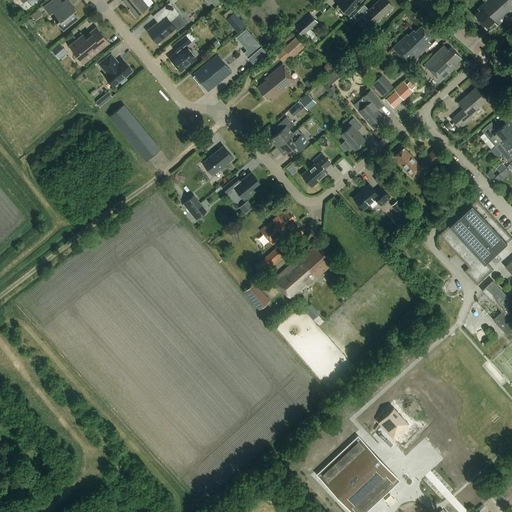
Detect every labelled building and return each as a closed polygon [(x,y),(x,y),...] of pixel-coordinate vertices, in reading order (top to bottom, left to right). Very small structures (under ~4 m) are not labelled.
[(65,0),(62,3),(59,0),(53,0),(44,7),(50,14),(53,11),(60,20),(57,23),(63,31),(78,19),(72,11),(75,9),(67,0),(65,0)] [(123,0),(122,1),(135,17),(148,7),(141,0),(123,0)] [(357,4),(359,2),(360,2),(361,0),(341,0),(336,5),(348,16),(359,5),(357,4)] [(392,7),(385,0),(379,0),(367,12),(376,22),(392,7)] [(511,0),(483,0),(484,1),(483,1),(485,3),(478,9),(479,11),(474,16),(486,29),(494,22),(497,26),(511,11),(511,0)] [(158,43),(174,30),(176,32),(187,23),(179,14),(170,2),(156,14),(161,20),(147,31),(158,43)] [(354,24),(361,17),(357,12),(350,19),(354,24)] [(234,13),(225,20),(236,33),(245,26),(234,13)] [(295,27),(302,36),(317,23),(310,14),(295,27)] [(30,18),(24,23),(30,30),(36,26),(30,18)] [(422,28),(421,26),(415,32),(414,31),(408,36),(407,35),(393,48),(409,64),(430,44),(427,41),(431,37),(430,35),(431,35),(423,27),(422,28)] [(108,43),(96,28),(84,38),(83,35),(69,47),(83,64),(108,43)] [(246,29),(235,38),(246,51),(244,53),(243,53),(246,57),(252,64),(266,53),(246,29)] [(180,71),(196,59),(186,46),(191,42),(185,36),(172,46),(177,53),(170,59),(180,71)] [(283,48),(275,54),(282,63),(290,56),(291,58),(303,46),(295,37),(283,48)] [(51,50),(55,55),(63,48),(59,44),(51,50)] [(448,50),(444,46),(424,65),(441,82),(458,65),(457,63),(461,59),(450,48),(448,50)] [(116,61),(111,54),(98,64),(106,74),(104,76),(113,87),(120,82),(121,83),(126,79),(125,78),(132,72),(123,60),(117,65),(115,62),(116,61)] [(206,67),(193,78),(199,85),(201,83),(208,92),(232,72),(217,54),(204,65),(206,67)] [(294,82),(282,65),(264,80),(265,82),(257,88),(266,100),(269,97),(272,100),(294,82)] [(329,73),(323,79),(329,86),(336,80),(329,73)] [(380,77),(371,85),(382,97),(391,89),(387,85),(380,77)] [(407,85),(404,82),(394,90),(402,99),(409,93),(411,90),(407,85)] [(487,101),(476,88),(459,103),(464,109),(452,119),(459,129),(472,119),(469,116),(487,101)] [(382,103),(371,91),(354,105),(374,128),(385,119),(376,109),(382,103)] [(108,92),(101,98),(105,103),(112,98),(108,92)] [(307,94),(299,101),(307,110),(315,102),(307,94)] [(298,104),(289,112),(294,117),(302,109),(298,104)] [(159,150),(123,106),(110,116),(146,160),(159,150)] [(280,131),(270,140),(276,147),(292,133),(289,130),(294,126),(286,117),(276,126),(280,131)] [(361,127),(353,118),(349,123),(352,126),(341,135),(354,151),(365,141),(357,132),(361,127)] [(493,145),(511,128),(511,124),(508,120),(506,122),(502,118),(494,125),(491,122),(481,131),(493,145)] [(448,121),(444,126),(447,130),(452,126),(448,121)] [(511,128),(493,145),(501,154),(505,159),(508,162),(511,158),(511,128)] [(292,133),(276,147),(284,156),(294,147),(298,151),(308,142),(297,129),(292,133)] [(233,159),(223,146),(202,163),(212,176),(233,159)] [(422,168),(404,148),(395,157),(412,177),(422,168)] [(419,162),(428,171),(443,158),(434,148),(419,162)] [(331,164),(322,154),(313,162),(315,164),(301,176),(312,188),(328,174),(325,170),(331,164)] [(490,171),(486,175),(490,180),(495,176),(490,171)] [(259,183),(251,173),(240,182),(236,177),(222,189),(226,194),(233,188),(244,201),(255,192),(252,189),(259,183)] [(499,174),(493,179),(497,185),(503,179),(499,174)] [(376,192),(369,185),(353,199),(363,210),(375,199),(381,206),(390,198),(381,187),(376,192)] [(183,205),(189,212),(199,204),(193,196),(183,205)] [(397,214),(389,219),(397,227),(412,215),(398,199),(390,206),(397,214)] [(486,263),(511,239),(476,200),(438,236),(468,268),(464,272),(476,286),(493,270),(486,263)] [(252,207),(247,201),(239,208),(242,212),(244,215),(250,209),(252,207)] [(199,204),(189,212),(196,220),(206,212),(199,204)] [(296,220),(286,209),(261,230),(273,244),(285,234),(283,232),(288,227),(291,231),(295,227),(292,223),(296,220)] [(331,261),(318,247),(315,249),(313,248),(310,250),(309,249),(274,280),(292,300),(330,267),(328,264),(331,261)] [(274,248),(254,266),(260,274),(281,256),(274,248)] [(511,329),(511,302),(492,282),(481,292),(501,313),(492,321),(506,335),(511,329)] [(259,310),(269,301),(254,284),(244,292),(259,310)] [(310,304),(304,310),(312,320),(316,317),(319,314),(310,304)] [(376,424),(390,440),(406,425),(392,409),(376,424)] [(357,442),(322,475),(335,489),(333,490),(344,502),(345,500),(355,511),(360,511),(392,483),(382,473),(387,468),(373,453),(370,456),(357,442)]
